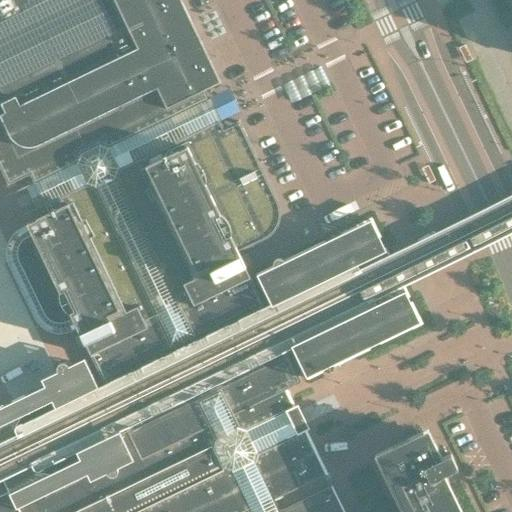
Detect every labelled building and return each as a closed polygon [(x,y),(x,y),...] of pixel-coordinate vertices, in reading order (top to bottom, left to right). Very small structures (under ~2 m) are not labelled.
[(230,417),(232,416),(206,363),(194,337),(181,311),(156,259),(137,218),(135,215),(131,207),(117,179),(121,169),(162,149),(183,139),(218,122),(213,110),(207,99),(204,91),(205,90),(204,89),(208,87),(212,83),(214,78),(213,73),(209,64),(211,63),(210,61),(208,62),(199,45),(201,44),(200,42),(199,43),(190,25),(192,24),(180,0),(0,0),(0,169),(8,186),(31,175),(35,182),(40,193),(46,205),(85,186),(95,189),(109,218),(121,244),(134,270),(146,296),(159,322),(184,374),(209,427),(230,417)] [(284,348),(301,339),(283,303),(266,312),(263,304),(254,286),(246,269),(238,253),(254,245),(264,240),(267,239),(269,237),(271,235),(273,233),(275,230),(277,228),(278,225),(279,222),(280,219),(280,216),(280,213),(280,210),(279,207),(279,204),(277,202),(252,149),(248,141),(246,142),(242,133),(239,129),(234,128),(229,129),(224,131),(224,129),(222,129),(218,122),(183,139),(162,149),(121,169),(117,179),(131,207),(135,215),(137,218),(156,259),(181,311),(194,337),(206,363),(232,416),(286,390),(301,383),(288,356),(284,348)] [(85,186),(46,205),(50,213),(27,225),(30,231),(24,233),(21,236),(17,239),(15,242),(13,246),(12,251),(11,255),(12,260),(13,264),(39,316),(41,320),(44,323),(48,326),(52,328),(56,329),(61,329),(65,328),(70,326),(75,324),(77,329),(85,345),(88,351),(90,355),(106,389),(88,398),(89,401),(72,409),(67,416),(67,425),(71,433),(78,439),(87,439),(104,431),(105,434),(123,425),(137,455),(140,461),(141,460),(209,427),(184,374),(159,322),(146,296),(134,270),(121,244),(109,218),(95,189),(85,186)] [(257,275),(256,276),(259,280),(272,309),(277,307),(283,303),(305,293),(323,329),(301,339),(294,343),(290,345),(304,373),(306,378),(322,370),(326,373),(330,373),(333,369),(333,365),(409,328),(419,323),(406,294),(402,286),(389,260),(370,221),(284,262),(280,260),(276,260),(273,263),(273,268),(257,275)] [(305,293),(283,303),(301,339),(323,329),(305,293)] [(230,418),(235,428),(246,433),(268,422),(284,414),(295,409),(290,398),(286,390),(232,416),(230,417),(230,418)] [(0,475),(4,484),(15,509),(64,485),(62,481),(58,471),(39,480),(27,454),(11,421),(29,412),(24,403),(22,398),(14,401),(0,408),(0,475)] [(248,511),(261,506),(326,474),(318,458),(311,444),(312,444),(310,440),(309,438),(304,429),(302,424),(302,423),(299,416),(298,414),(297,414),(295,409),(284,414),(268,422),(246,433),(235,428),(230,418),(230,417),(211,427),(216,438),(214,439),(212,446),(213,449),(150,479),(121,494),(85,511),(82,511),(248,511)] [(209,427),(141,460),(150,479),(213,449),(212,446),(214,439),(216,438),(211,427),(209,427)] [(461,511),(443,475),(457,468),(450,454),(436,460),(423,432),(378,454),(387,473),(405,511),(461,511)] [(0,511),(82,511),(85,511),(121,494),(150,479),(141,460),(140,461),(137,455),(114,466),(115,467),(116,468),(117,469),(117,470),(117,471),(117,473),(117,474),(116,475),(115,476),(114,477),(113,477),(111,478),(110,477),(109,477),(108,476),(107,475),(106,474),(105,473),(105,471),(106,470),(92,477),(88,468),(83,459),(58,471),(62,481),(64,485),(15,509),(4,484),(0,475),(0,511)] [(343,511),(331,487),(303,500),(279,511),(343,511)]
